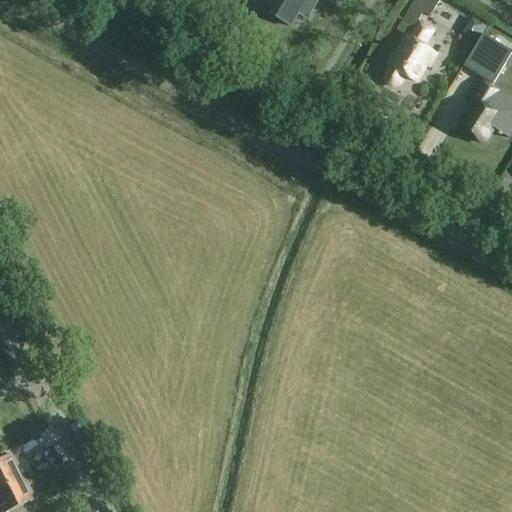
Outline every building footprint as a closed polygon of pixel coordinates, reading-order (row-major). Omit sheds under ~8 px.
[(271,0),(264,13),(292,29),(308,0),(271,0)] [(415,85),(426,67),(430,69),(439,55),(425,46),(433,33),(421,25),(419,20),(424,13),(430,17),(441,0),(440,0),(416,0),(397,31),(408,38),(385,75),(385,82),(386,85),(389,87),(399,87),(401,84),(404,78),(415,85)] [(478,42),(486,28),(472,19),(464,33),(478,42)] [(511,52),(484,35),(464,67),(493,86),(511,55),(511,52)] [(484,146),(494,129),(491,127),(497,117),(489,113),(500,96),(480,83),(469,100),(477,105),(460,132),(470,138),(469,140),(479,147),(481,144),(484,146)] [(0,487),(19,478),(14,468),(15,464),(13,459),(9,459),(7,455),(0,458),(0,487)] [(0,511),(6,511),(30,500),(28,496),(30,493),(27,488),(24,487),(19,478),(0,487),(0,511)]
